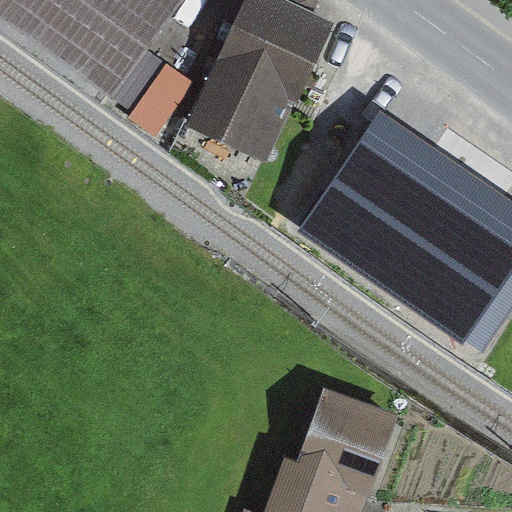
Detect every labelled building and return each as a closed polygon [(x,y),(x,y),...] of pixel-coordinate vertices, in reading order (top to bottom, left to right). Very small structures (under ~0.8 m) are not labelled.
[(0,0),(0,9),(112,91),(179,0),(0,0)] [(239,0),(184,119),(264,156),(295,92),(297,93),(334,14),(314,5),(316,0),(239,0)] [(354,158),(306,137),(276,206),(323,227),(354,158)] [(374,167),(354,158),(323,227),(343,235),(374,167)] [(494,238),(386,170),(345,234),(453,303),(492,242),(494,238)] [(453,303),(345,234),(331,259),(438,326),(450,307),(453,303)] [(511,254),(492,242),(450,307),(491,335),(511,304),(511,254)] [(362,511),(402,407),(324,379),(296,455),(284,451),(262,510),(244,503),(240,511),(362,511)]
